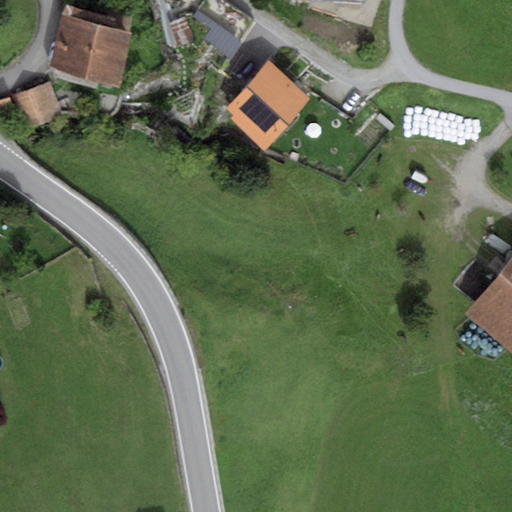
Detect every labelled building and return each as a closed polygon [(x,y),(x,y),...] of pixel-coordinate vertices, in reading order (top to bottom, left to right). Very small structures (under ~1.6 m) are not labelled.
[(255,24),(220,0),(203,0),(192,17),(209,29),(202,40),(231,60),(255,24)] [(107,15),(65,5),(49,66),(117,84),(130,33),(128,32),(132,17),(108,11),(107,15)] [(194,42),(185,17),(170,23),(179,47),(194,42)] [(309,99),(268,60),(225,108),(233,116),(230,119),(263,152),(309,99)] [(50,81),(11,95),(24,129),(62,115),(50,81)] [(0,121),(15,116),(9,98),(0,100),(0,121)] [(511,255),(464,310),(511,351),(511,255)]
